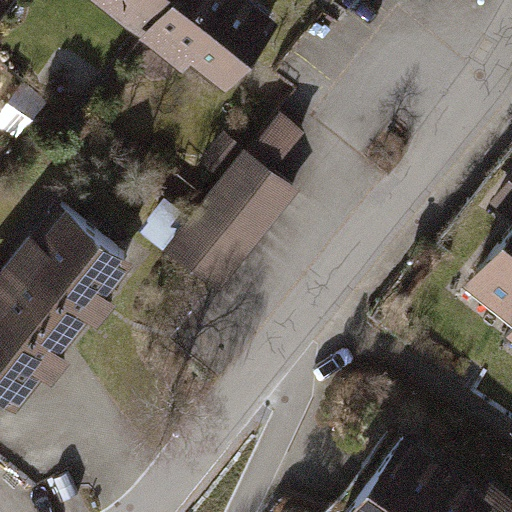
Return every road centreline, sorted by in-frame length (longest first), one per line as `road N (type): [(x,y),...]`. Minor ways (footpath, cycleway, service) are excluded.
road 1 (residential): [(146,511),(474,93),(511,33)]
road 2 (track): [(291,328),(291,408),(243,511)]
